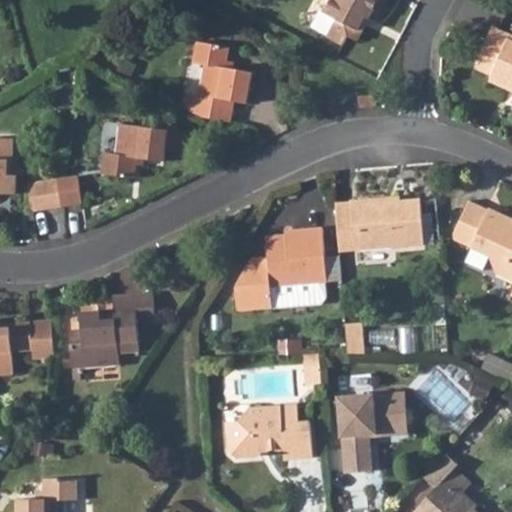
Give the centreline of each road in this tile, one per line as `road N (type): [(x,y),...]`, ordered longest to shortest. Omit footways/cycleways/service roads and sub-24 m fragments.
road 1 (residential): [(0,262),(53,267),(311,149),(360,133),(414,131)]
road 2 (residential): [(414,131),(425,31),(443,0)]
